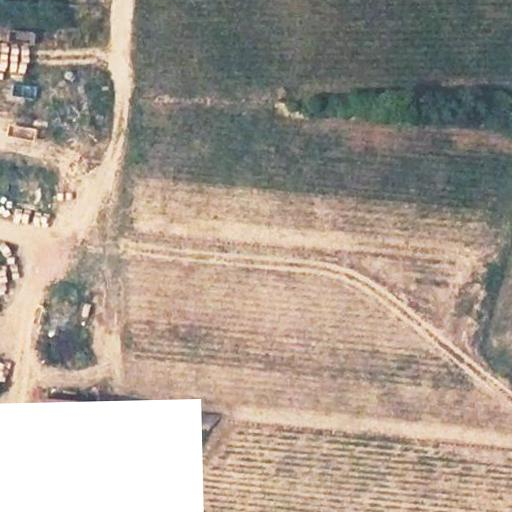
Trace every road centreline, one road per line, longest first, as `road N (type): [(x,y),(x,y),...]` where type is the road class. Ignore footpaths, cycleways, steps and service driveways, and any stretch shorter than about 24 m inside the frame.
road 1 (track): [(66,234),(342,274),(511,398)]
road 2 (track): [(19,414),(22,302),(119,151),(124,0)]
